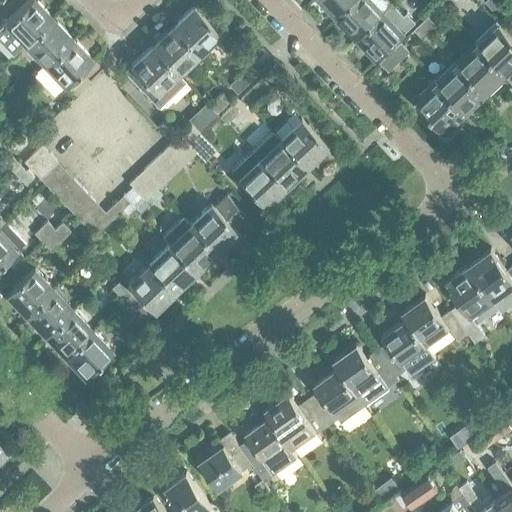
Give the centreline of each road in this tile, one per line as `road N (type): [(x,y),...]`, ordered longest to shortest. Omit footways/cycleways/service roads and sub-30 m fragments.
road 1 (residential): [(92,469),(452,202)]
road 2 (residential): [(452,202),(265,0)]
road 3 (residential): [(92,469),(0,373)]
